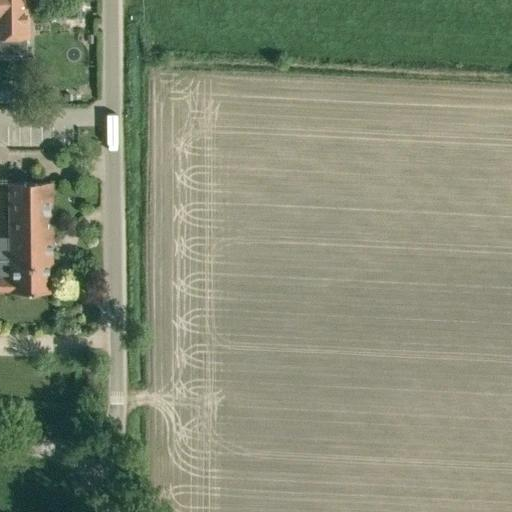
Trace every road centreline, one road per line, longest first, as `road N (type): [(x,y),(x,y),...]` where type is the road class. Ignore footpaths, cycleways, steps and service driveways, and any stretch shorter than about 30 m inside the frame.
road 1 (unclassified): [(121,459),(120,0)]
road 2 (unclassified): [(0,444),(121,459)]
